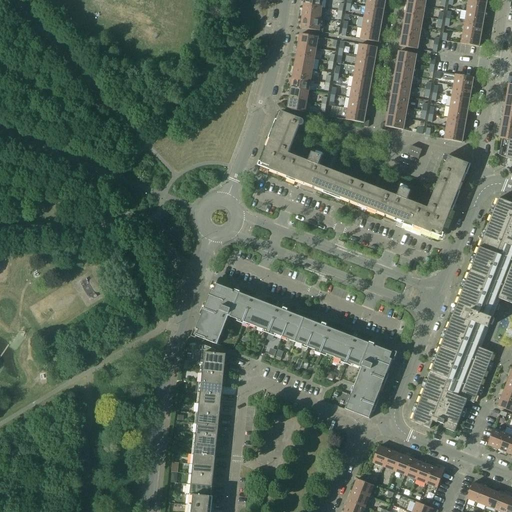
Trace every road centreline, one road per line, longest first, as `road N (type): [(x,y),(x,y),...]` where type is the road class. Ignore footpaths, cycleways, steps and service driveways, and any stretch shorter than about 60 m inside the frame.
road 1 (tertiary): [(153,511),(179,332),(213,234)]
road 2 (residential): [(231,511),(247,387),(263,383),(359,434)]
road 3 (unclassified): [(226,200),(274,64),(286,0)]
road 4 (residential): [(481,157),(310,118)]
road 5 (tertiary): [(270,248),(431,311)]
road 6 (tertiary): [(439,291),(278,229)]
road 7 (residential): [(287,206),(421,257)]
